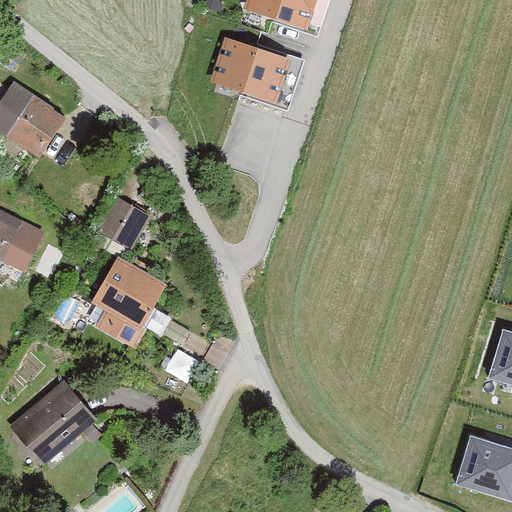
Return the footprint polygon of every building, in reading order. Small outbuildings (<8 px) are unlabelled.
[(317,0),(246,0),(244,9),(307,30),(317,0)] [(292,61),(225,39),(210,83),(277,105),(292,61)] [(59,116),(15,88),(0,110),(0,124),(37,149),(59,116)] [(144,216),(119,201),(104,226),(129,241),(144,216)] [(38,231),(0,212),(0,252),(22,263),(38,231)] [(159,282),(120,261),(100,298),(139,320),(159,282)] [(511,327),(504,325),(486,382),(511,390),(511,327)] [(183,347),(171,368),(189,379),(201,358),(183,347)] [(67,386),(18,425),(44,457),(93,418),(67,386)] [(511,449),(470,436),(454,485),(511,503),(511,449)]
